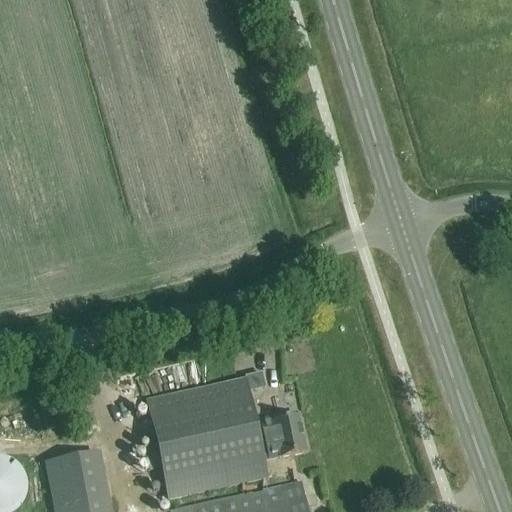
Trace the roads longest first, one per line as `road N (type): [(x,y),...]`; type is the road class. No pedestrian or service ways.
road 1 (unclassified): [(0,354),(228,304),(273,286),(324,250),(402,222)]
road 2 (primary): [(499,511),(402,222)]
road 3 (primary): [(402,222),(335,0)]
